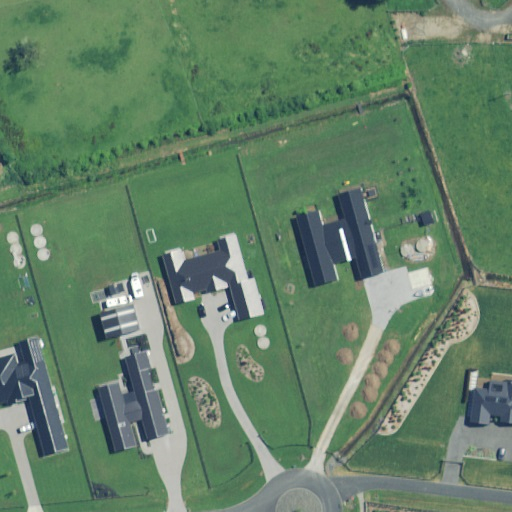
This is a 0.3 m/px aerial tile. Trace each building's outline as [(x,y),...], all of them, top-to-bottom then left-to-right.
[(384,271),(360,187),(340,193),(347,218),(323,225),(319,210),(297,216),(316,284),(337,278),(333,263),(357,256),(363,277),(384,271)] [(181,250),(163,255),(176,303),(194,298),(192,292),(207,288),(208,291),(230,284),(240,319),(263,313),(253,278),(248,280),(235,235),(218,240),(221,250),(183,260),(181,250)] [(132,304),(100,312),(107,337),(139,329),(132,304)] [(66,448),(35,336),(19,341),(24,362),(16,364),(13,354),(0,357),(0,404),(29,396),(45,454),(66,448)] [(168,433),(145,350),(126,355),(136,390),(122,394),(119,383),(99,388),(116,451),(135,445),(129,422),(141,419),(147,439),(168,433)] [(476,388),(473,422),(490,424),(491,414),(502,415),(501,421),(511,422),(511,380),(492,378),(490,389),(476,388)]
